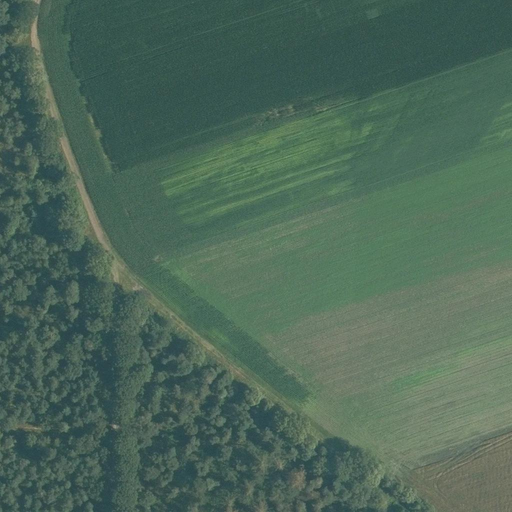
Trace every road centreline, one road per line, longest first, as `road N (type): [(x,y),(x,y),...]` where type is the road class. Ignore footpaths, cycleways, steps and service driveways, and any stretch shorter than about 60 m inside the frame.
road 1 (track): [(113,269),(418,511)]
road 2 (track): [(97,237),(34,51)]
road 3 (track): [(115,429),(113,269)]
